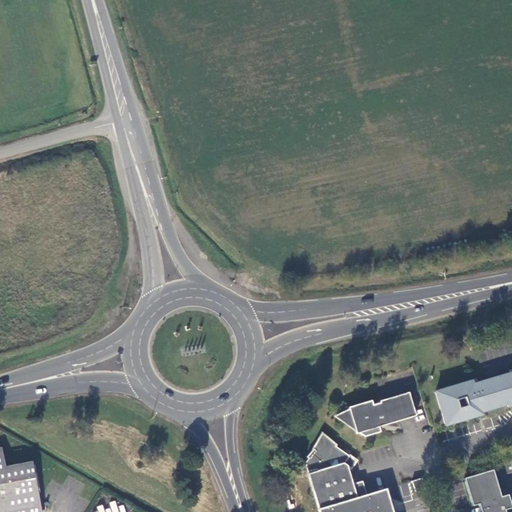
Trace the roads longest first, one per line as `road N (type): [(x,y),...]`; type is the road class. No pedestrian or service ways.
road 1 (primary): [(506,285),(334,310),(239,310)]
road 2 (primary): [(253,363),(298,341),(506,285)]
road 3 (secondary): [(205,291),(173,245),(135,117)]
road 4 (secondary): [(118,122),(148,230),(152,305)]
road 5 (primary): [(0,391),(99,381),(144,389)]
road 6 (primary): [(134,334),(0,387)]
road 7 (secondary): [(89,0),(118,122)]
road 8 (secondary): [(135,117),(97,0)]
road 9 (tertiary): [(118,122),(0,153)]
